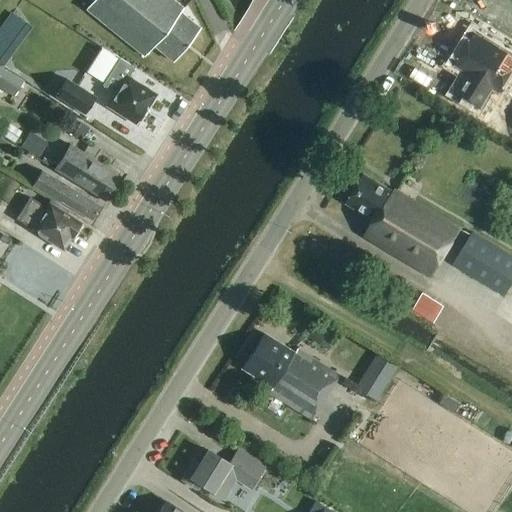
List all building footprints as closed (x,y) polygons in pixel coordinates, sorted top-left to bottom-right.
[(173,61),(199,29),(180,13),(183,9),(172,0),(93,0),(86,10),(144,57),(153,46),(173,61)] [(32,28),(11,13),(0,27),(0,65),(3,67),(32,28)] [(498,94),(511,71),(511,60),(474,38),(455,68),(470,77),(471,78),(467,85),(465,83),(458,96),(480,110),(492,90),(498,94)] [(140,122),(147,111),(145,110),(154,95),(127,78),(133,68),(119,59),(102,86),(116,95),(108,106),(136,124),(138,121),(140,122)] [(0,88),(14,97),(24,81),(0,66),(0,88)] [(85,114),(96,97),(68,79),(57,96),(85,114)] [(7,123),(1,134),(14,143),(20,131),(7,123)] [(80,123),(75,132),(83,137),(89,128),(80,123)] [(105,200),(120,177),(70,145),(56,169),(105,200)] [(92,221),(100,207),(58,181),(42,171),(33,185),(92,221)] [(392,192),(363,174),(346,204),(373,220),(363,235),(429,277),(458,231),(393,191),(392,192)] [(45,207),(30,198),(17,219),(30,228),(29,230),(48,242),(49,241),(63,249),(70,237),(71,238),(80,224),(65,215),(68,210),(50,199),(45,207)] [(506,296),(511,285),(511,255),(472,233),(453,265),(506,296)] [(434,323),(444,307),(424,294),(414,310),(434,323)] [(327,349),(333,337),(313,325),(306,337),(327,349)] [(294,355),(263,335),(241,369),(269,387),(266,392),(310,419),(338,374),(298,348),(294,355)] [(377,353),(366,371),(386,383),(397,366),(377,353)] [(222,392),(286,431),(296,415),(232,376),(222,392)] [(456,414),(462,405),(447,396),(442,404),(456,414)] [(250,488),(266,463),(241,447),(230,465),(207,450),(199,464),(194,460),(182,480),(196,489),(199,484),(222,498),(234,478),(250,488)] [(186,511),(166,499),(158,511),(186,511)]
